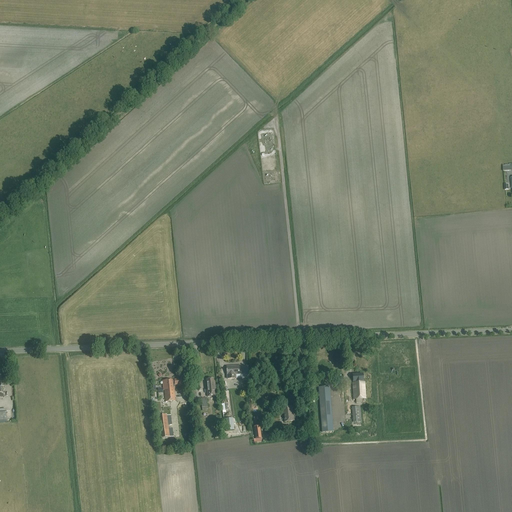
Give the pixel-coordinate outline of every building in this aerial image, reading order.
[(263,141),(260,141),(261,152),(272,152),(272,144),(263,145),(263,141)] [(266,172),(267,181),(276,180),(275,171),(266,172)] [(235,379),(235,375),(240,374),(241,378),(245,378),(244,371),(241,371),(241,366),(227,367),(227,375),(227,379),(235,379)] [(364,381),(365,381),(364,380),(363,380),(363,374),(353,375),(353,381),(352,381),(352,382),(353,382),(354,400),(366,399),(364,381)] [(172,380),(162,381),(163,390),(164,390),(165,402),(176,401),(174,388),(173,388),(173,385),(182,384),(182,379),(172,380)] [(213,381),(213,379),(206,380),(207,389),(206,389),(207,397),(216,396),(214,381),(213,381)] [(329,387),(318,387),(322,433),(333,432),(329,387)] [(284,422),(294,421),(293,413),(294,413),(293,406),(282,408),(284,422)] [(353,423),(361,422),(360,407),(352,407),(353,423)] [(167,415),(158,416),(161,438),(173,437),(172,428),(168,429),(168,425),(172,425),(171,415),(167,416),(167,415)] [(233,418),(224,419),(225,431),(234,430),(233,418)]
